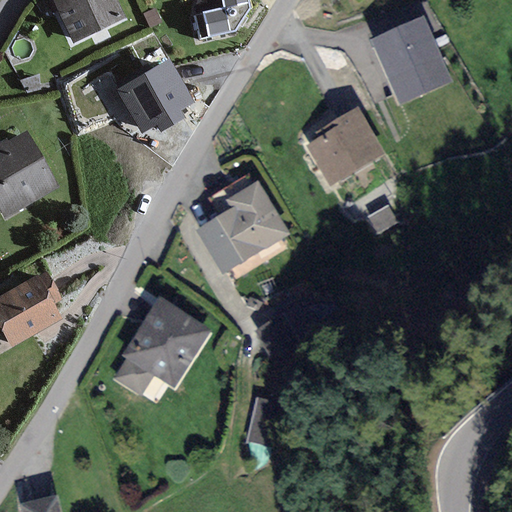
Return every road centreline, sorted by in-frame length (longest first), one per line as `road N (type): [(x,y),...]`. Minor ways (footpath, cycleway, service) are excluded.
road 1 (residential): [(0,483),(268,24)]
road 2 (tertiary): [(511,403),(465,449),(457,511)]
